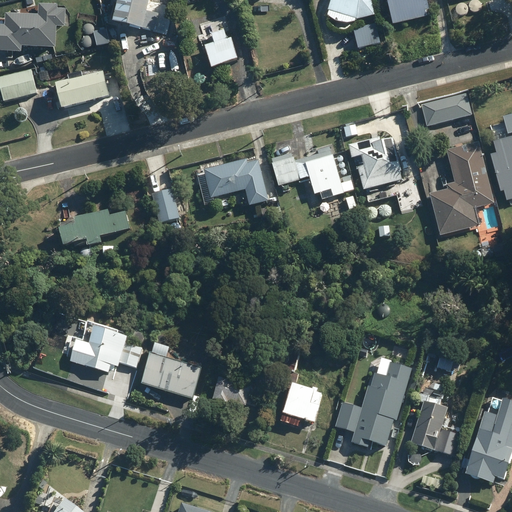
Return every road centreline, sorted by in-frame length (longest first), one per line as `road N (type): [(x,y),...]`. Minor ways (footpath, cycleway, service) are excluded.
road 1 (residential): [(511,47),(0,174)]
road 2 (tertiary): [(0,385),(50,413),(373,511)]
